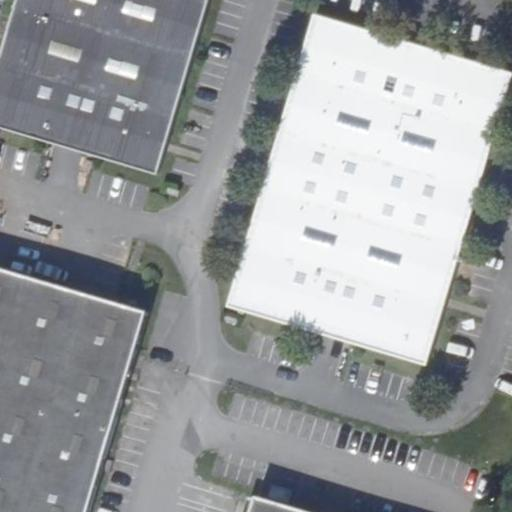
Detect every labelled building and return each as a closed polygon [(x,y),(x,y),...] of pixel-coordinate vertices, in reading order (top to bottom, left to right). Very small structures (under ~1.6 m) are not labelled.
[(209,0),(17,0),(0,58),(0,127),(48,141),(51,133),(94,146),(92,154),(158,173),(209,0)] [(273,184),(265,182),(228,306),(307,329),(309,320),(352,333),(350,341),(427,365),(464,242),(457,239),(470,196),(477,199),(511,83),(511,73),(435,51),(433,60),(390,47),(393,38),(315,15),(278,139),(286,141),(273,184)] [(435,51),(393,38),(390,47),(433,60),(435,51)] [(48,141),(92,154),(94,146),(51,133),(48,141)] [(278,139),(265,182),(273,184),(286,141),(278,139)] [(464,242),(477,199),(470,196),(457,239),(464,242)] [(90,511),(150,313),(0,269),(0,511),(90,511)] [(307,329),(350,341),(352,333),(309,320),(307,329)] [(273,485),(268,498),(288,504),(290,498),(292,491),(273,485)] [(306,511),(252,496),(247,511),(306,511)]
